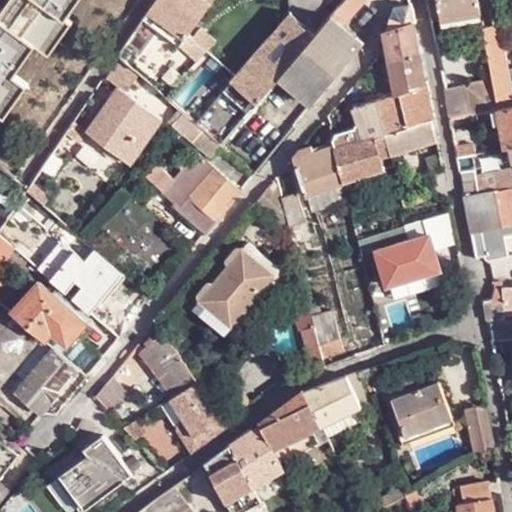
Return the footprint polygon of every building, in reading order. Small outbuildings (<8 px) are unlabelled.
[(14,0),(1,19),(0,18),(0,111),(8,117),(30,86),(16,76),(38,45),(52,54),(75,22),(69,18),(82,0),(14,0)] [(157,0),(147,16),(188,44),(219,0),(157,0)] [(365,0),(348,0),(335,17),(345,25),(365,0)] [(483,14),(479,0),(439,0),(443,20),(483,14)] [(485,28),(498,24),(493,0),(479,0),(483,14),(485,28)] [(387,29),(418,20),(416,9),(413,1),(395,4),(387,29)] [(293,13),(225,91),(251,114),(284,76),(319,36),(293,13)] [(315,104),(366,43),(345,25),(335,17),(319,36),(284,76),(315,104)] [(392,61),(420,53),(416,23),(418,22),(418,20),(387,29),(389,43),(392,60),(392,61)] [(511,107),(511,78),(502,24),(498,24),(485,28),(494,77),(500,109),(511,107)] [(426,83),(426,82),(420,53),(392,61),(398,92),(398,93),(405,91),(426,83)] [(410,126),(435,118),(428,81),(426,82),(426,83),(405,91),(410,103),(402,105),(403,110),(405,109),(410,126)] [(126,159),(158,114),(118,85),(87,130),(126,159)] [(391,132),(410,126),(405,109),(403,110),(402,105),(410,103),(405,91),(398,93),(398,92),(380,98),(391,132)] [(364,140),(391,132),(380,98),(354,107),(363,135),(364,139),(364,140)] [(511,146),(511,145),(511,112),(511,107),(500,109),(499,109),(506,147),(511,146)] [(213,158),(225,146),(185,111),(174,124),(213,158)] [(164,119),(158,114),(126,159),(133,163),(164,119)] [(439,138),(435,118),(410,126),(391,132),(364,140),(364,139),(359,141),(334,149),(343,183),(387,168),(383,157),(424,144),(439,138)] [(440,143),(439,138),(424,144),(426,148),(440,143)] [(474,141),(455,144),(457,155),(476,151),(474,141)] [(306,195),(343,183),(334,149),(334,146),(294,159),(306,195)] [(197,200),(219,219),(244,189),(203,155),(182,180),(165,165),(154,177),(172,193),(178,198),(190,208),(197,200)] [(499,174),(462,181),(465,196),(466,196),(479,194),(478,184),(500,178),(499,174)] [(479,194),(511,187),(511,176),(500,178),(478,184),(479,194)] [(282,191),(272,184),(256,203),(286,228),(291,224),(283,194),(282,191)] [(511,187),(479,194),(466,196),(465,196),(471,231),(511,224),(511,187)] [(297,192),(283,194),(291,224),(291,225),(307,220),(297,192)] [(186,212),(209,232),(219,219),(197,200),(190,208),(186,212)] [(9,218),(0,231),(0,237),(14,249),(26,230),(9,218)] [(435,243),(453,241),(451,222),(439,224),(439,225),(433,225),(435,243)] [(511,235),(511,224),(471,231),(476,258),(488,256),(486,239),(511,235)] [(360,246),(364,261),(378,257),(389,292),(442,275),(431,240),(411,247),(406,231),(360,246)] [(0,237),(0,269),(14,249),(0,237)] [(204,297),(196,307),(226,332),(245,308),(258,319),(276,297),(264,286),(281,266),(252,240),(244,250),(240,246),(231,257),(235,260),(215,284),(212,281),(201,294),(204,297)] [(100,308),(123,281),(91,255),(69,281),(100,308)] [(54,283),(45,275),(37,284),(39,286),(42,282),(50,289),(54,283)] [(39,286),(27,299),(43,312),(57,295),(50,289),(42,282),(39,286)] [(507,314),(511,313),(511,286),(502,287),(494,287),(491,292),(484,300),(488,321),(500,320),(502,320),(506,320),(507,314)] [(27,299),(16,313),(47,341),(55,332),(65,341),(70,345),(79,334),(89,323),(61,298),(57,295),(43,312),(27,299)] [(105,324),(121,338),(136,319),(119,305),(114,313),(105,324)] [(316,321),(311,305),(298,309),(303,329),(317,326),(316,321)] [(317,326),(324,358),(345,352),(336,315),(316,321),(317,326)] [(511,319),(506,320),(502,320),(504,336),(511,335),(511,319)] [(179,348),(161,320),(139,347),(142,352),(165,332),(179,348)] [(503,332),(502,320),(500,320),(488,321),(490,335),(503,332)] [(314,371),(326,367),(324,358),(317,326),(303,329),(314,371)] [(47,341),(57,350),(65,341),(55,332),(47,341)] [(200,380),(179,348),(165,332),(142,352),(154,367),(157,365),(178,394),(200,380)] [(506,347),(503,332),(490,335),(493,349),(506,347)] [(41,412),(80,369),(57,350),(32,378),(28,376),(24,380),(28,382),(20,393),(41,412)] [(328,382),(308,389),(323,425),(360,407),(362,406),(349,374),(328,382)] [(114,377),(99,396),(112,411),(130,394),(114,377)] [(213,401),(200,380),(178,394),(197,420),(194,423),(208,442),(230,426),(213,401)] [(441,380),(394,397),(398,408),(407,435),(455,418),(441,380)] [(238,382),(213,401),(230,426),(257,406),(238,382)] [(283,406),(259,423),(274,450),(323,425),(308,389),(283,406)] [(0,401),(11,411),(16,404),(4,393),(0,390),(0,401)] [(476,458),(496,447),(488,392),(467,397),(476,458)] [(11,411),(32,429),(38,423),(16,404),(11,411)] [(360,407),(323,425),(330,438),(367,421),(360,407)] [(274,450),(259,423),(233,443),(207,462),(227,502),(229,502),(249,490),(253,487),(285,470),(282,464),(274,450)] [(323,425),(274,450),(282,464),(331,441),(330,438),(323,425)] [(135,472),(105,433),(87,447),(92,453),(63,473),(88,507),(135,472)] [(0,478),(1,479),(20,453),(0,438),(0,478)] [(177,461),(179,464),(194,452),(192,450),(177,461)] [(157,460),(168,472),(179,464),(177,461),(168,451),(157,460)] [(495,511),(490,481),(463,486),(464,494),(458,496),(460,505),(453,506),(453,511),(495,511)] [(197,511),(177,484),(159,498),(166,508),(170,505),(174,511),(197,511)] [(402,486),(360,507),(360,509),(361,511),(375,511),(378,511),(406,496),(402,486)] [(227,502),(233,511),(244,511),(262,502),(253,487),(249,490),(229,502),(227,502)] [(159,498),(139,511),(160,511),(166,508),(159,498)]
